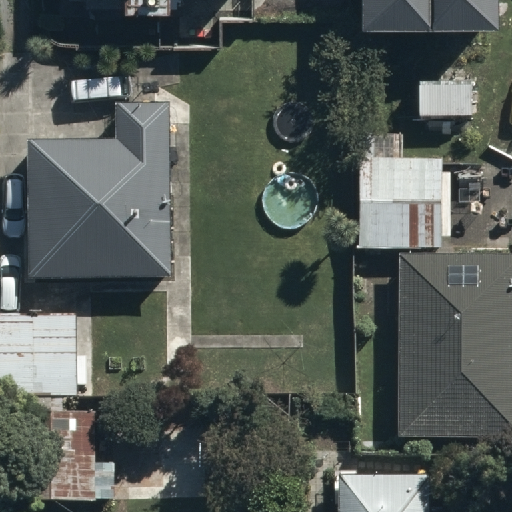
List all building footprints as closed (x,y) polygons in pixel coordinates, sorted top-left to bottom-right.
[(132,0),(133,11),(173,10),(172,0),(132,0)] [(504,0),(367,0),(368,27),(505,26),(504,0)] [(404,137),(366,136),(365,163),(361,163),(359,249),(439,250),(439,241),(450,241),(451,178),(441,177),(441,161),(403,160),(404,137)] [(181,145),(33,145),(34,280),(181,279),(181,145)] [(511,256),(401,257),(402,438),(511,437),(511,256)] [(74,318),(0,318),(0,394),(75,393),(74,318)] [(99,420),(0,420),(0,505),(99,505),(99,420)] [(339,511),(430,511),(430,477),(339,479),(339,511)]
